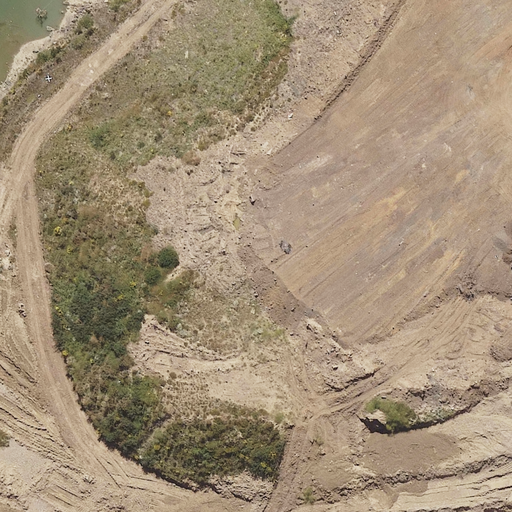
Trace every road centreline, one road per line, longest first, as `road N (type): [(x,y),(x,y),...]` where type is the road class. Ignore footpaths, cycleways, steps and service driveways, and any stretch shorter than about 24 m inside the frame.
road 1 (track): [(21,155),(46,344),(73,414),(124,483),(179,499)]
road 2 (track): [(161,0),(30,136),(0,206)]
road 3 (track): [(270,511),(319,405),(367,383),(433,336)]
road 4 (track): [(324,511),(511,479)]
